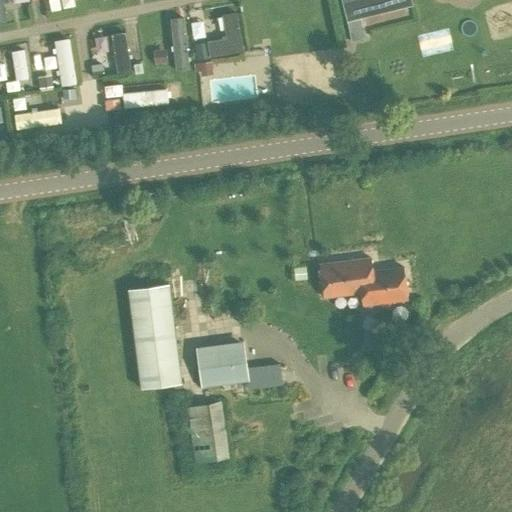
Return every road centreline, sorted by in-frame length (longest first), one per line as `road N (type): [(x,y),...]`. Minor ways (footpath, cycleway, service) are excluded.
road 1 (secondary): [(0,188),(511,110)]
road 2 (tertiary): [(336,511),(416,375),(467,316),(511,300)]
